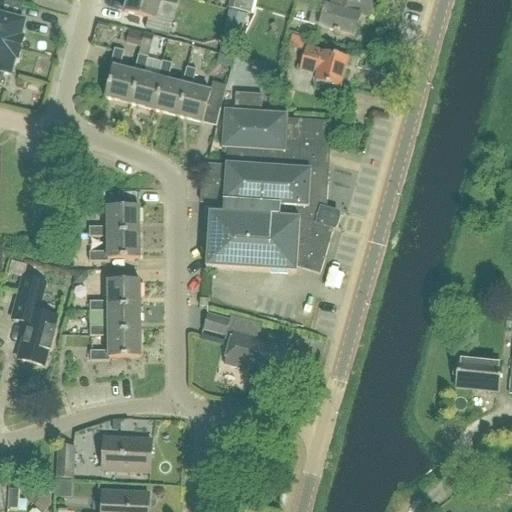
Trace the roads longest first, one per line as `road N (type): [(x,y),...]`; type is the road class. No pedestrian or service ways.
road 1 (tertiary): [(326,423),(444,0)]
road 2 (residential): [(175,408),(174,186),(149,162),(56,132)]
road 3 (residential): [(0,442),(110,411),(175,408)]
road 4 (residential): [(56,132),(91,0)]
road 5 (residential): [(203,412),(326,423)]
